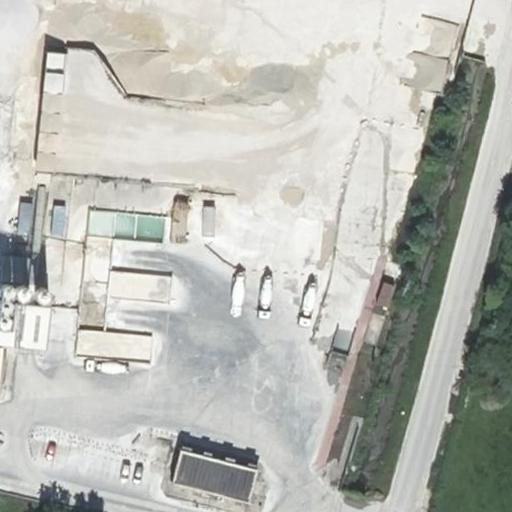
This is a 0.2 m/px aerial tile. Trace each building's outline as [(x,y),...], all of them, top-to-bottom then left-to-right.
[(364,79),(367,45),(351,44),(348,77),(364,79)] [(38,50),(35,90),(52,91),(55,51),(38,50)] [(311,257),(317,177),(299,176),(293,255),(311,257)] [(162,241),(164,213),(89,209),(81,326),(105,328),(107,296),(106,296),(110,237),(162,241)] [(25,282),(40,284),(43,258),(27,257),(25,282)] [(109,269),(107,296),(167,300),(169,274),(109,269)] [(1,346),(39,346),(40,302),(2,301),(1,346)] [(250,502),(258,470),(183,450),(174,483),(250,502)]
